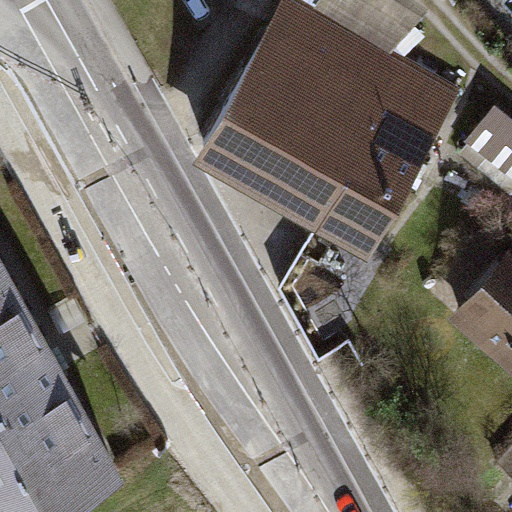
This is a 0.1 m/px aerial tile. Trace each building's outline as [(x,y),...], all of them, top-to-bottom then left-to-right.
[(315,0),(310,11),(290,0),(279,0),(197,151),(371,244),(456,89),(397,58),(426,6),(415,0),(315,0)] [(511,123),(490,106),(453,152),(511,200),(511,123)] [(511,251),(509,249),(447,317),(511,375),(511,251)] [(0,511),(56,511),(114,478),(0,284),(0,511)] [(511,453),(501,467),(511,476),(511,453)]
